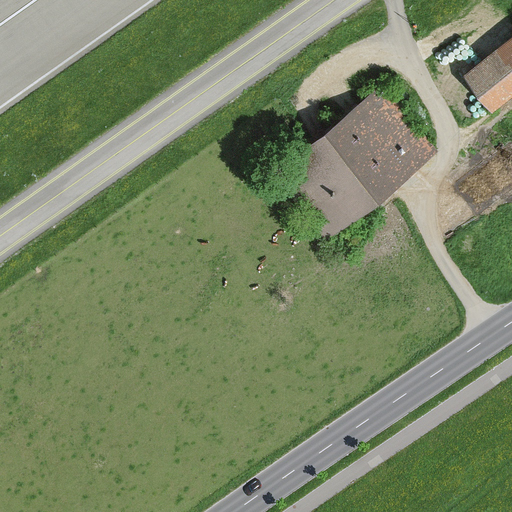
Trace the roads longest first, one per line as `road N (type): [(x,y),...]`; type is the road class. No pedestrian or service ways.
road 1 (track): [(493,333),(435,247),(425,198),(450,135),(399,35),(394,0)]
road 2 (secondary): [(233,511),(511,321)]
